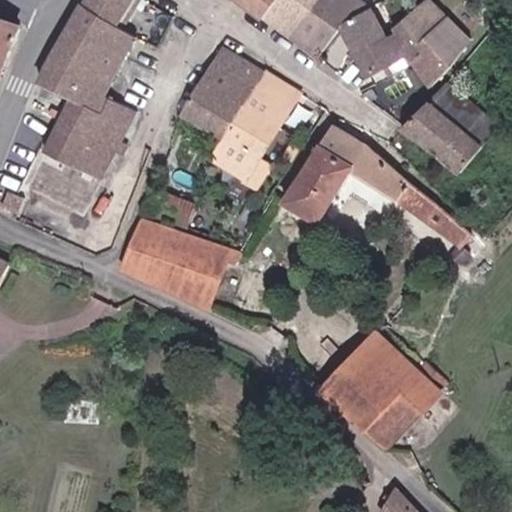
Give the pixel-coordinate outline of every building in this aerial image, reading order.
[(122,14),(128,0),(79,0),(35,78),(60,93),(35,149),(97,174),(130,99),(102,84),(132,27),(125,23),(129,17),(122,14)] [(246,0),(314,52),(339,19),(330,6),(349,0),(246,0)] [(349,33),(386,11),(375,0),(349,0),(330,6),(339,19),(349,33)] [(420,28),(442,9),(434,0),(406,0),(402,3),(420,28)] [(386,11),(349,33),(363,54),(395,28),(405,40),(420,28),(402,3),(395,7),(396,11),(391,15),(386,11)] [(442,9),(420,28),(405,40),(427,72),(436,81),(452,70),(470,38),(442,9)] [(0,55),(12,25),(0,20),(0,55)] [(224,131),(262,65),(221,40),(204,67),(182,106),(224,131)] [(213,151),(249,172),(297,88),(262,65),(224,131),(213,151)] [(448,80),(404,122),(457,172),(498,125),(448,80)] [(458,246),(461,243),(469,233),(465,224),(417,186),(368,143),(334,120),(287,192),(321,219),(352,170),(407,199),(425,214),(458,246)] [(152,180),(143,208),(190,224),(199,198),(152,180)] [(22,202),(8,194),(1,206),(14,215),(22,202)] [(124,265),(206,307),(224,258),(237,263),(240,253),(141,214),(124,265)] [(467,248),(461,243),(458,246),(452,252),(459,258),(467,248)] [(382,331),(376,337),(439,393),(448,383),(425,363),(421,367),(382,331)] [(376,337),(360,357),(422,412),(439,393),(376,337)] [(422,412),(360,357),(324,396),(386,453),(422,412)] [(434,511),(399,478),(382,502),(393,511),(434,511)]
